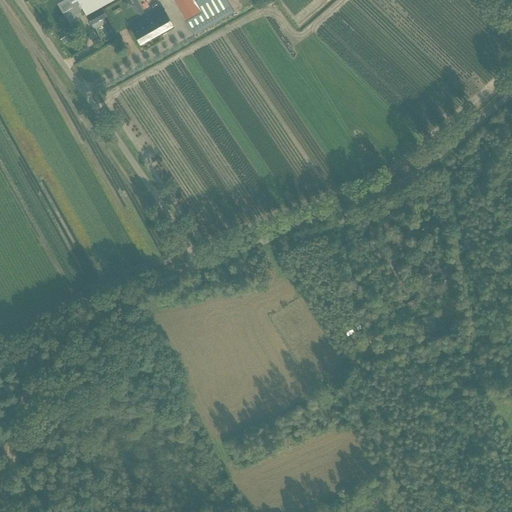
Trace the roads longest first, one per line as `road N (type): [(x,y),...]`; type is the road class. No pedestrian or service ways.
road 1 (unclassified): [(203,265),(398,186),(511,93)]
road 2 (unclassified): [(203,265),(16,0)]
road 3 (track): [(182,276),(64,330),(22,387),(0,491)]
